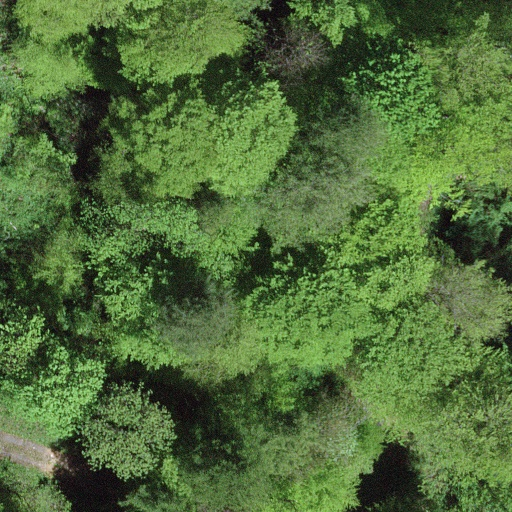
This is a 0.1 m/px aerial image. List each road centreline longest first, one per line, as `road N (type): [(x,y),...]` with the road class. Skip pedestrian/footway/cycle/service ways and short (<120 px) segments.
road 1 (track): [(270,511),(333,499),(388,376),(479,68),(511,6)]
road 2 (track): [(0,435),(241,511)]
